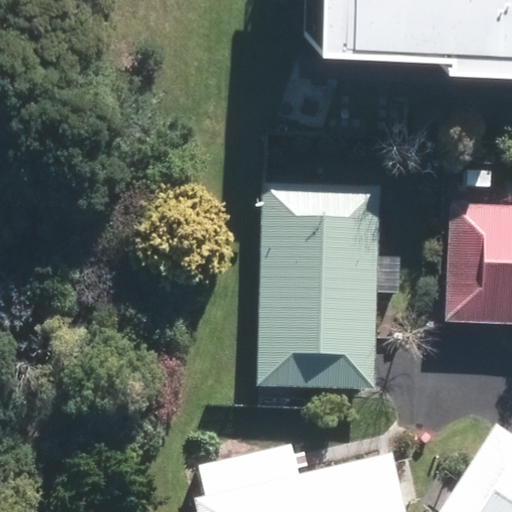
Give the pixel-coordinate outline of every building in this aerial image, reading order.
[(511,0),(302,0),(301,57),(431,62),(430,77),(511,79),(511,0)] [(362,423),(373,211),(258,205),(247,417),(362,423)] [(511,230),(433,225),(425,340),(511,345),(511,230)] [(511,511),(511,466),(483,447),(438,511),(511,511)] [(399,511),(394,472),(183,499),(184,511),(399,511)]
